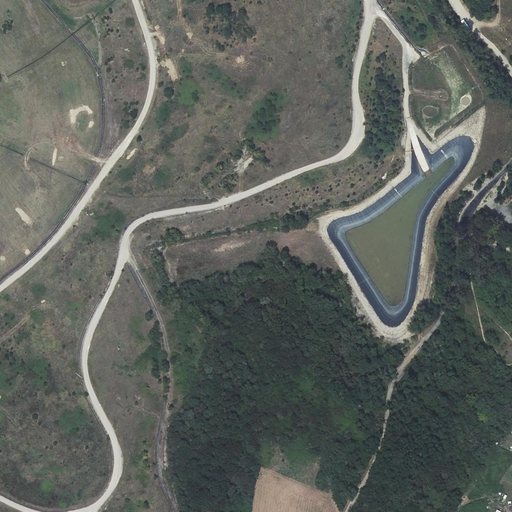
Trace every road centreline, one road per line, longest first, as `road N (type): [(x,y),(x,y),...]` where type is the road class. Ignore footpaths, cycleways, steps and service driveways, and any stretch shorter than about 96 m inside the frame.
road 1 (track): [(94,511),(117,461),(82,367),(83,339),(116,276),(125,237),(163,213),(224,203),(354,142),(366,0)]
road 2 (track): [(511,159),(468,211),(444,307),(394,383),(377,457),(349,511)]
road 3 (track): [(134,0),(152,50),(153,87),(141,120),(48,246),(0,285)]
road 4 (track): [(121,252),(157,315),(168,402)]
